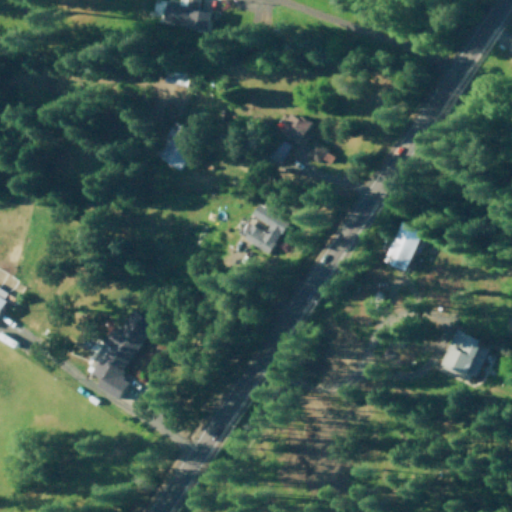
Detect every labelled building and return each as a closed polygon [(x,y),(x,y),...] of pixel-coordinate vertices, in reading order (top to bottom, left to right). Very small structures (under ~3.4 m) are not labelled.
[(179,0),(177,14),(173,33),(202,40),(199,49),(219,53),(223,36),(208,30),(213,12),(199,10),(200,0),(179,0)] [(277,140),(295,111),(310,119),(294,148),(277,140)] [(152,153),(171,122),(195,135),(188,154),(182,167),(163,158),(152,153)] [(292,143),(281,138),(273,158),(283,163),(292,143)] [(331,163),(336,154),(314,141),(306,154),(319,162),(322,157),(331,163)] [(224,248),(245,218),(260,227),(263,222),(254,215),(266,199),(276,205),(274,213),(286,221),(265,253),(251,244),(240,257),(224,248)] [(385,258),(403,220),(426,230),(408,270),(385,258)] [(0,312),(10,296),(0,289),(0,312)] [(83,380),(98,355),(102,358),(133,314),(149,322),(147,327),(158,334),(150,347),(141,341),(123,369),(128,372),(123,379),(128,381),(114,402),(83,380)] [(439,366),(458,327),(486,341),(469,380),(439,366)]
